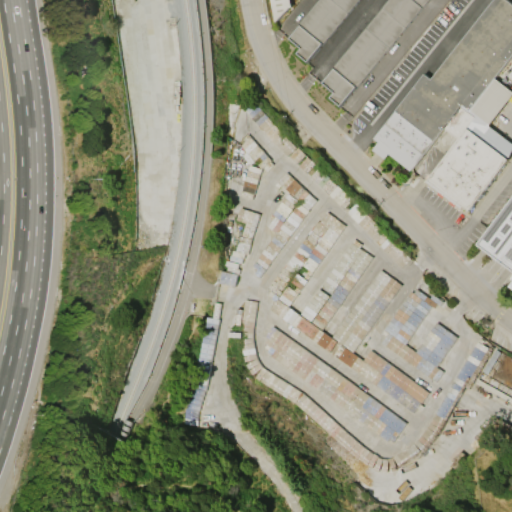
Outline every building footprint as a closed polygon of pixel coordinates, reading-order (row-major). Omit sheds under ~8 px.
[(276,22),(271,0),(290,0),(292,7),(289,8),(276,22)] [(318,0),(286,39),(298,48),(294,53),(306,63),(358,0),(318,0)] [(387,0),(319,83),(331,93),(327,97),(339,108),(428,0),(387,0)] [(470,211),(429,180),(461,139),(446,128),(412,171),(389,154),(385,159),(374,150),(380,142),(375,139),(425,74),(433,81),(495,0),(507,0),(511,3),(511,57),(496,78),(511,90),(511,98),(490,126),(511,142),(511,151),(507,158),(510,160),(470,211)] [(511,59),(501,78),(511,84),(511,59)] [(511,270),(478,245),(511,199),(511,287),(511,285),(511,270)] [(406,421),(276,331),(267,345),(275,350),(270,357),(391,442),(406,421)] [(471,377),(487,348),(477,342),(460,371),(471,377)] [(429,392),(369,351),(362,361),(350,353),(342,364),(414,413),(429,392)]
